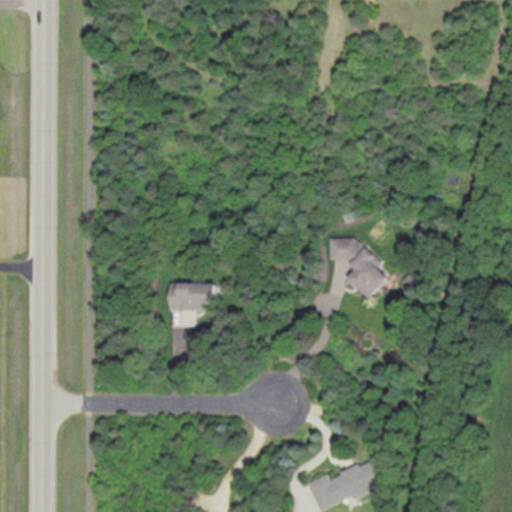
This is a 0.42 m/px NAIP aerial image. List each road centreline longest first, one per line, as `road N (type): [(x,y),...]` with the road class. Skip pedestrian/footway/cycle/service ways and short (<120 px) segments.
road 1 (secondary): [(45,0),(43,511)]
road 2 (residential): [(44,403),(278,403)]
